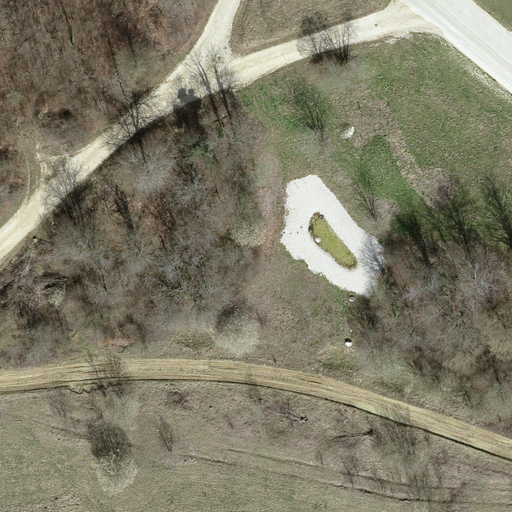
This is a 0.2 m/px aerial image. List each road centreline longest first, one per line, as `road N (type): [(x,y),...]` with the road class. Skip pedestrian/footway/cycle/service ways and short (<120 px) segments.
road 1 (track): [(0,381),(210,370),(322,386),(511,448)]
road 2 (track): [(227,0),(190,76),(0,243)]
road 3 (track): [(190,76),(443,7)]
